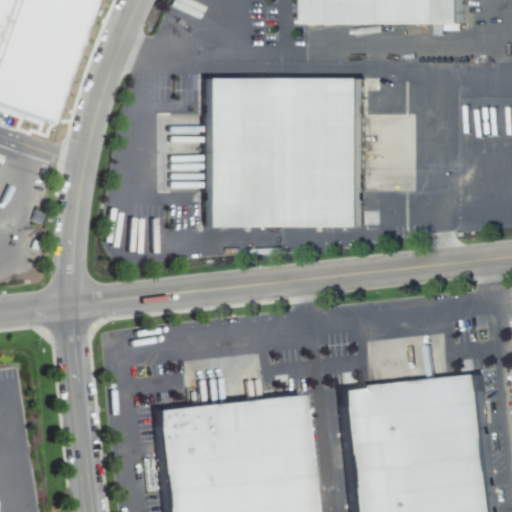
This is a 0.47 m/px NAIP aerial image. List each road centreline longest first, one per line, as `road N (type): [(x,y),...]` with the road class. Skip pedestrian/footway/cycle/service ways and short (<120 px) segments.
road 1 (tertiary): [(0,315),(511,258)]
road 2 (tertiary): [(138,0),(84,160),(70,308)]
road 3 (tertiary): [(70,308),(90,511)]
